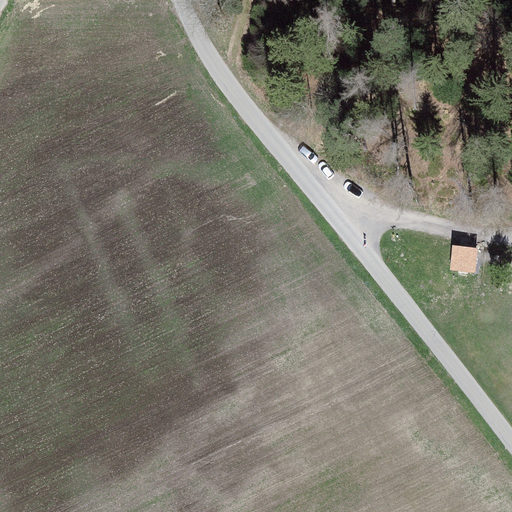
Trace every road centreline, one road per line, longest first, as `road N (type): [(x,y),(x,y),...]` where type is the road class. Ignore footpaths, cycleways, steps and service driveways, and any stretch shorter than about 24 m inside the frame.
road 1 (unclassified): [(183,0),(205,53),(247,110),(511,430)]
road 2 (track): [(299,169),(427,224),(511,237)]
